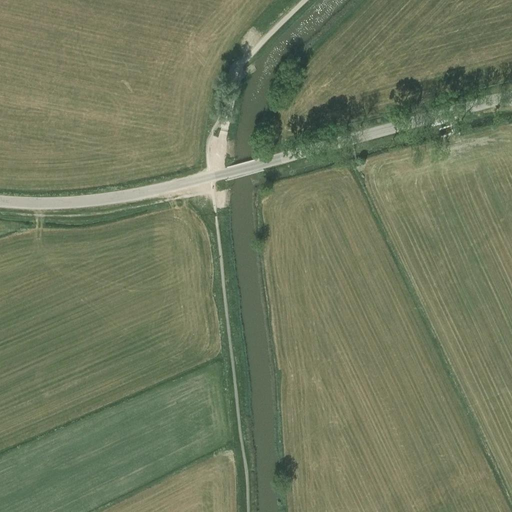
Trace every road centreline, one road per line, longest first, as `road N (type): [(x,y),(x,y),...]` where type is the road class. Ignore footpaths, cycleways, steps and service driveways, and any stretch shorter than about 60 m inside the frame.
road 1 (unclassified): [(210,177),(511,99)]
road 2 (unclassified): [(210,177),(85,202),(0,201)]
road 3 (track): [(210,177),(244,61)]
